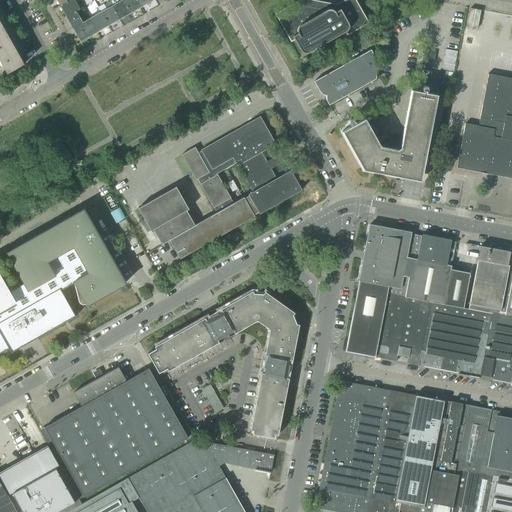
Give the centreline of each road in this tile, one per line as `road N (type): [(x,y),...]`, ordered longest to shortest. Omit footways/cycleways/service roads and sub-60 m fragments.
road 1 (residential): [(249,258),(0,397)]
road 2 (unclassified): [(317,361),(511,398)]
road 3 (unclassified): [(511,234),(368,205),(341,207)]
road 4 (residential): [(203,0),(59,82)]
road 5 (residential): [(289,511),(317,361)]
road 6 (unclassified): [(341,207),(336,182),(281,86)]
